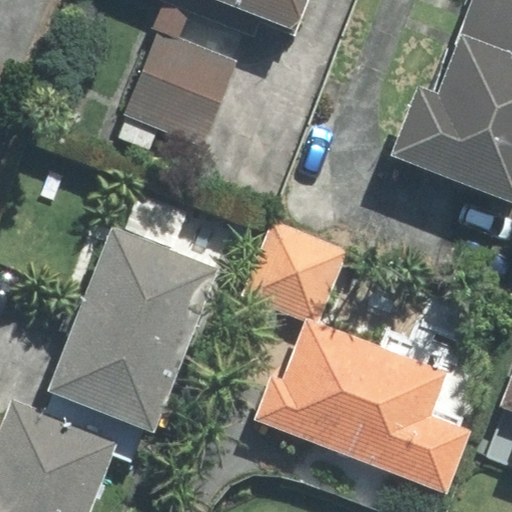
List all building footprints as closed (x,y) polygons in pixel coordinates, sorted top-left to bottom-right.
[(117,0),(92,63),(172,95),(210,0),(117,0)] [(511,56),(511,0),(409,0),(396,35),(374,26),(340,112),(470,163),(511,56)] [(319,203),(237,170),(208,244),(265,267),(217,386),(394,455),(440,338),(289,278),(319,203)] [(163,235),(57,188),(0,316),(0,349),(94,391),(163,235)] [(511,296),(484,285),(450,365),(479,378),(462,419),(511,440),(511,296)] [(30,511),(76,416),(0,380),(0,511),(30,511)] [(277,511),(235,495),(227,511),(277,511)]
